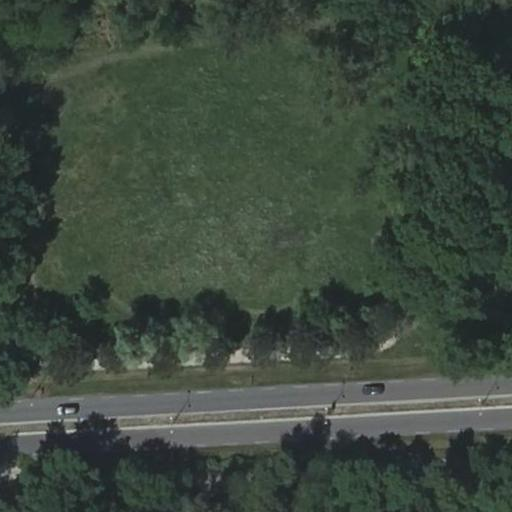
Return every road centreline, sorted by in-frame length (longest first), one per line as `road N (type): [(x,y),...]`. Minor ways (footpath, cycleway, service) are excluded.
road 1 (secondary): [(0,446),(511,416)]
road 2 (secondary): [(511,382),(0,409)]
